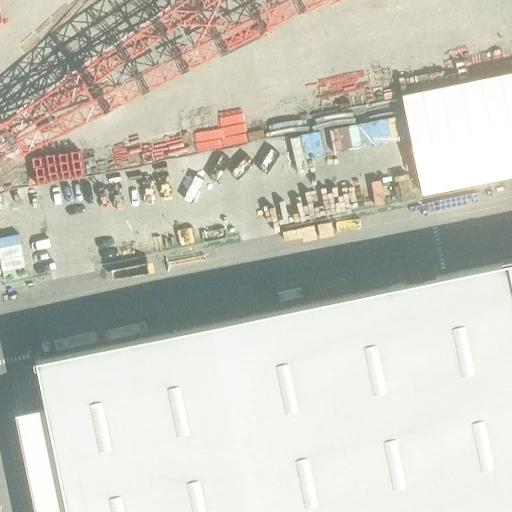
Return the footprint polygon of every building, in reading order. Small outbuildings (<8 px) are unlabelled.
[(511,81),(395,105),(416,205),(511,185),(511,81)] [(478,203),(497,199),(495,190),(476,194),(478,203)] [(38,243),(42,262),(89,251),(84,232),(38,243)] [(0,274),(9,272),(0,235),(0,274)] [(392,286),(38,360),(69,511),(511,511),(511,260),(392,286)] [(0,287),(0,310),(15,308),(12,286),(0,287)]
